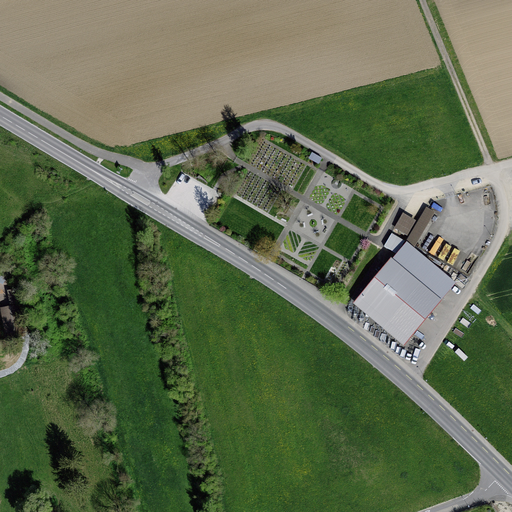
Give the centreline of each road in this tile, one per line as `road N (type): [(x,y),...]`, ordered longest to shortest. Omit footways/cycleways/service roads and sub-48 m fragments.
road 1 (primary): [(0,116),(282,285),(407,385),(500,474)]
road 2 (track): [(407,385),(498,240),(503,206),(421,0)]
road 3 (track): [(147,175),(259,124),(278,126),(389,189),(492,170)]
road 4 (track): [(152,206),(143,168),(85,147),(0,96)]
